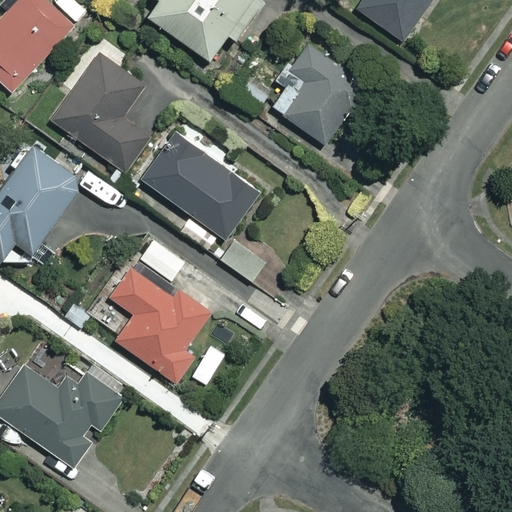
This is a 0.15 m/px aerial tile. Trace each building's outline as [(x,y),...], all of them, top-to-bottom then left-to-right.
[(72,24),(46,0),(12,0),(0,13),(0,80),(10,90),(72,24)] [(152,0),(145,11),(206,56),(225,31),(232,36),(259,0),(152,0)] [(360,0),(357,7),(404,38),(428,0),(360,0)] [(365,84),(304,39),(274,80),(283,87),(271,103),(322,141),(365,84)] [(146,82),(97,50),(51,121),(124,169),(151,128),(126,112),(146,82)] [(258,190),(175,131),(142,178),(225,237),(258,190)] [(31,144),(0,184),(0,259),(23,257),(80,181),(31,144)] [(181,255),(151,235),(137,257),(167,277),(181,255)] [(265,259),(233,237),(219,257),(251,279),(265,259)] [(167,293),(129,265),(108,294),(132,312),(114,336),(174,381),(194,354),(182,346),(208,310),(174,284),(167,293)] [(116,351),(85,328),(73,345),(104,368),(116,351)] [(120,395),(56,350),(38,375),(24,365),(0,399),(0,415),(71,465),(120,395)] [(34,511),(33,501),(11,503),(11,511),(34,511)]
